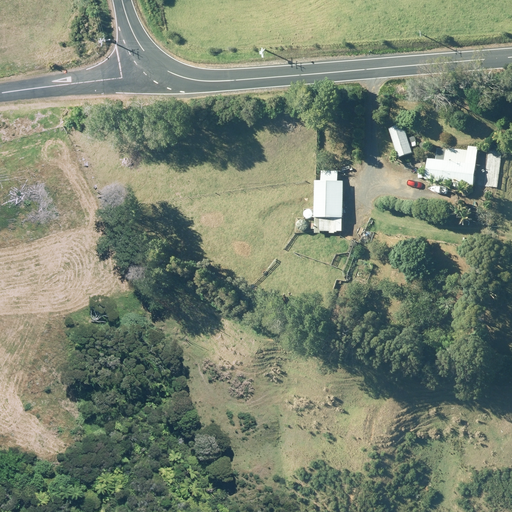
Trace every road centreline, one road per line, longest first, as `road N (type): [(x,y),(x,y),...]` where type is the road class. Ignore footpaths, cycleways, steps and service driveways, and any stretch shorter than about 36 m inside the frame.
road 1 (unclassified): [(151,59),(213,82),(511,58)]
road 2 (unclassified): [(151,59),(97,81),(0,93)]
